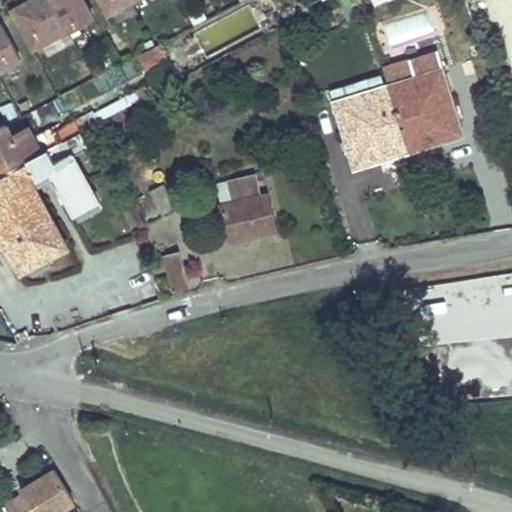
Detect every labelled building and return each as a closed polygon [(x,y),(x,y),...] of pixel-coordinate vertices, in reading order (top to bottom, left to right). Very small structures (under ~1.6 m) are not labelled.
[(94,18),(84,0),(32,0),(12,11),(33,50),(94,18)] [(100,0),(108,14),(134,0),(100,0)] [(207,56),(261,28),(249,7),(196,35),(207,56)] [(2,24),(0,25),(0,71),(21,60),(2,24)] [(161,43),(139,54),(145,64),(166,53),(161,43)] [(465,134),(439,52),(411,61),(416,77),(333,103),(354,169),(465,134)] [(75,120),(53,131),(59,143),(81,131),(75,120)] [(0,173),(42,152),(33,136),(29,127),(12,136),(6,124),(0,126),(0,173)] [(51,127),(33,136),(42,152),(59,143),(53,131),(51,127)] [(91,150),(81,131),(59,143),(42,152),(0,173),(0,239),(19,275),(68,249),(36,188),(63,175),(56,162),(76,152),(79,157),(91,150)] [(234,202),(223,204),(231,241),(275,231),(267,194),(262,195),(257,174),(229,180),(234,202)] [(234,202),(229,180),(218,182),(223,204),(234,202)] [(164,184),(151,191),(163,217),(177,210),(164,184)] [(127,204),(140,229),(147,226),(140,212),(144,211),(138,199),(127,204)] [(180,252),(164,256),(175,292),(191,288),(180,252)] [(165,298),(156,280),(135,290),(143,306),(165,298)] [(57,511),(72,503),(51,469),(20,488),(23,493),(7,503),(12,511),(57,511)]
